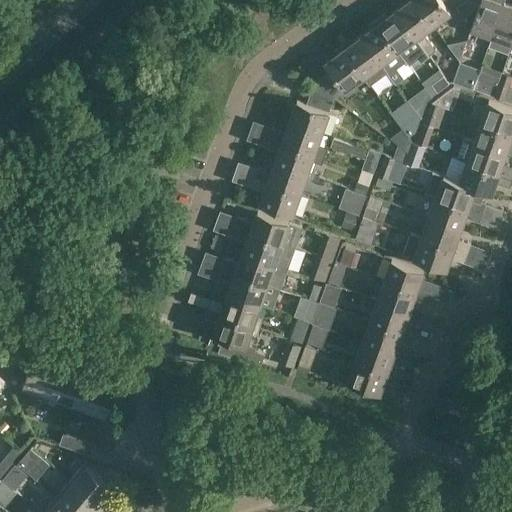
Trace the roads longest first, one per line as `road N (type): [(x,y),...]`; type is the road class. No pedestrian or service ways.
road 1 (residential): [(349,0),(248,81),(144,349)]
road 2 (residential): [(405,444),(464,292),(484,298),(511,242)]
road 3 (residential): [(223,511),(405,444)]
road 4 (residential): [(144,349),(146,393),(182,511)]
road 5 (residential): [(0,304),(144,349)]
